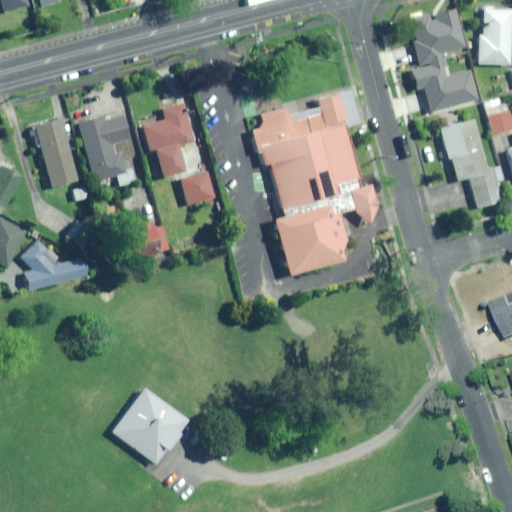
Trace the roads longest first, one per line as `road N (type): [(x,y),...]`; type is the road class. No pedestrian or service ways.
road 1 (tertiary): [(283,0),(0,73)]
road 2 (residential): [(423,258),(354,0)]
road 3 (residential): [(511,510),(423,258)]
